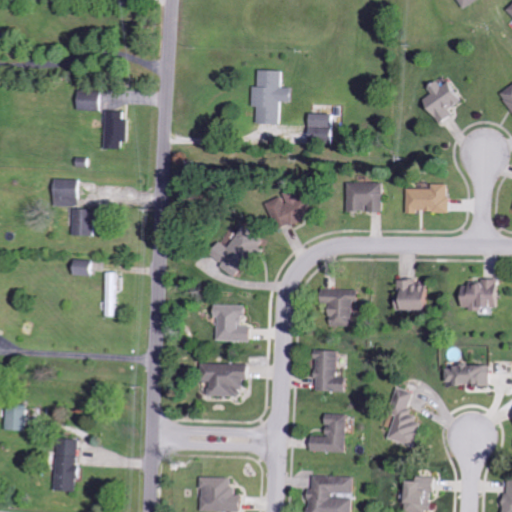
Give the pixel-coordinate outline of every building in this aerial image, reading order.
[(287,102),(298,102),(299,87),(289,87),(289,70),(265,69),(264,86),(259,86),(259,107),(263,107),(262,123),(287,124),(287,102)] [(434,87),(438,94),(430,98),(444,124),(459,117),(455,109),(470,101),(460,81),(448,87),(445,81),(434,87)] [(107,91),(83,90),(82,110),(106,111),(107,91)] [(132,141),(133,119),(128,119),(129,111),(111,110),(110,148),(127,149),(127,141),(132,141)] [(317,140),(339,140),(340,114),(317,114),(317,140)] [(85,180),(61,179),(60,206),(84,207),(85,180)] [(390,211),(389,182),(365,183),(365,189),(354,189),(354,211),(373,211),(390,211)] [(455,212),(456,184),(438,183),(438,189),(413,188),(413,211),(455,212)] [(272,203),(284,229),(321,213),(313,196),(306,199),(302,189),(272,203)] [(101,209),(79,209),(78,235),(100,235),(101,209)] [(242,276),(255,258),(258,261),(272,242),(250,226),(235,248),(230,244),(220,259),(242,276)] [(99,276),(99,260),(81,260),(80,275),(99,276)] [(111,316),(122,316),(122,272),(112,272),(111,316)] [(506,282),(469,280),(467,309),(488,310),(488,306),(504,307),(506,282)] [(437,310),(436,281),(403,282),(404,311),(437,310)] [(358,326),(359,301),(365,301),(366,290),(329,289),(328,303),(337,303),(336,325),(358,326)] [(258,342),(258,327),(247,326),(247,316),(253,316),(253,305),(223,304),(222,341),(258,342)] [(344,351),(322,350),(321,391),(353,392),(353,377),(343,377),(344,351)] [(215,396),(249,396),(249,379),(256,379),(256,364),(208,364),(208,377),(215,377),(215,396)] [(454,384),(498,384),(498,365),(454,365),(454,384)] [(416,392),(403,388),(399,400),(413,404),(416,392)] [(32,431),(33,407),(13,406),(12,430),(32,431)] [(404,412),(394,439),(419,448),(429,421),(404,412)] [(351,453),(353,414),(333,414),(332,436),(319,435),(318,451),(351,453)] [(63,491),(84,491),(85,440),(64,439),(63,491)] [(358,511),(359,495),(359,477),(319,476),(318,488),(314,488),(313,511),(358,511)] [(207,511),(248,511),(248,495),(239,495),(239,477),(206,478),(207,511)] [(437,511),(437,492),(441,492),(441,478),(414,478),(413,511),(437,511)]
